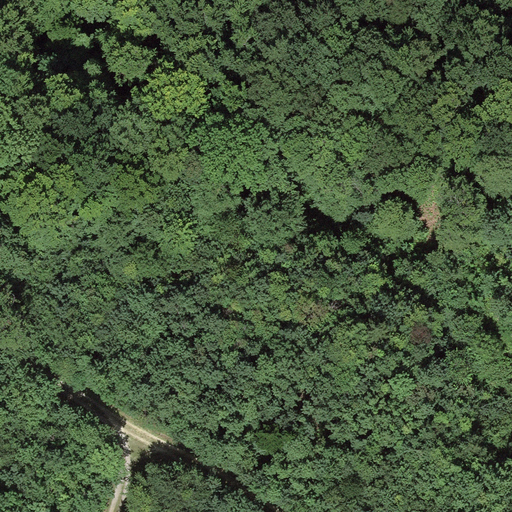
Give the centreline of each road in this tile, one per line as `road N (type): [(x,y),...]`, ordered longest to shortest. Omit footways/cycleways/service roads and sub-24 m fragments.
road 1 (track): [(0,352),(134,432)]
road 2 (track): [(134,432),(266,511)]
